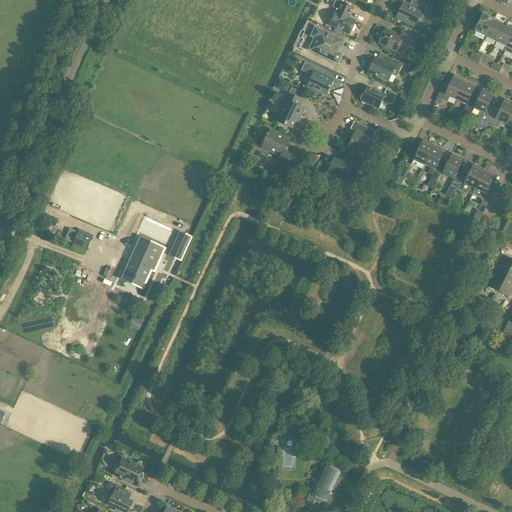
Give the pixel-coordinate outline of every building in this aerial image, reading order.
[(350,15),(354,8),(336,0),(333,7),(336,8),(328,25),(349,35),(351,31),(352,31),(355,26),(354,25),(356,21),(348,17),(349,14),(350,15)] [(427,7),(421,4),(415,1),(413,6),(411,6),(404,3),(397,18),(415,26),(418,20),(419,21),(421,20),(427,7)] [(445,13),(432,7),(429,14),(442,20),(445,13)] [(485,36),(486,37),(494,19),(486,15),(485,17),(483,16),(479,24),(476,23),(473,29),(475,30),(475,32),(485,37),(485,36)] [(495,19),(494,19),(486,37),(496,42),(503,26),(499,24),(499,22),(494,20),(495,19)] [(508,28),(503,26),(496,42),(506,47),(511,34),(511,28),(509,27),(508,28)] [(344,41),(340,39),(315,28),(312,35),(317,37),(311,49),(325,56),(324,57),(338,64),(342,55),(339,53),(344,41)] [(402,30),(399,36),(386,29),(379,44),(397,52),(402,40),(412,45),(416,37),(402,30)] [(427,39),(421,36),(418,43),(423,46),(427,39)] [(461,48),(459,53),(474,61),(477,55),(461,48)] [(403,64),(381,53),(378,59),(375,58),(368,72),(388,81),(391,75),(397,77),(403,64)] [(307,87),(327,96),(334,80),(325,76),(325,77),(320,74),(319,74),(319,69),(305,62),(301,71),(308,74),(307,78),(310,80),(307,87)] [(417,66),(407,69),(410,77),(418,75),(421,68),(417,66)] [(447,101),(449,97),(456,100),(465,80),(454,75),(448,89),(443,86),(435,101),(441,104),(443,99),(447,101)] [(476,86),(465,80),(456,100),(466,105),(464,111),(469,113),(475,102),(470,99),(476,86)] [(289,86),(280,81),(276,88),(286,93),(289,86)] [(384,95),(367,87),(365,92),(364,94),(361,101),(379,109),(383,101),(392,105),(397,95),(387,90),(384,95)] [(482,119),(487,122),(493,110),(488,108),(494,94),(483,89),(474,109),(485,114),(482,119)] [(288,94),(279,111),(283,113),(279,122),(292,128),(295,121),(297,122),(303,109),(299,107),(302,101),(288,94)] [(498,113),(493,110),(487,122),(498,127),(500,122),(506,124),(511,112),(511,102),(505,99),(498,113)] [(356,132),(348,147),(366,155),(373,140),(372,139),(376,132),(354,122),(350,129),(356,132)] [(285,150),(290,139),(270,130),(261,148),(281,157),(278,163),(286,167),(292,154),(285,150)] [(424,165),(434,145),(423,140),(412,163),(416,166),(422,169),(424,165)] [(445,150),(434,145),(424,165),(430,168),(428,173),(432,175),(431,179),(436,182),(444,166),(438,164),(445,150)] [(455,191),(456,187),(462,175),(457,173),(463,159),(452,154),(443,174),(453,179),(449,188),(455,191)] [(356,178),(362,165),(344,157),(341,163),(334,159),(327,173),(333,176),(331,180),(342,185),(342,186),(347,188),(353,176),(356,178)] [(406,163),(398,178),(404,181),(411,165),(406,163)] [(472,195),(472,194),(484,170),(474,164),(467,178),(462,175),(456,187),(462,189),(461,190),(472,195)] [(489,188),(495,175),(484,170),(472,194),(479,197),(480,197),(480,199),(483,200),(480,205),(486,208),(494,191),(489,188)] [(470,205),(467,212),(473,215),(476,208),(470,205)] [(74,244),(87,250),(92,238),(79,233),(74,244)] [(180,233),(170,255),(181,260),(191,238),(180,233)] [(139,237),(121,282),(145,291),(153,272),(156,273),(166,248),(139,237)] [(498,242),(506,247),(509,242),(500,237),(498,242)] [(511,289),(511,259),(505,256),(489,287),(509,296),(511,289)] [(130,310),(125,322),(136,327),(141,315),(130,310)] [(511,349),(511,348),(511,337),(502,333),(498,342),(511,349)] [(117,470),(115,475),(119,477),(118,478),(140,488),(143,481),(139,479),(144,469),(137,466),(137,464),(131,461),(130,462),(123,458),(120,463),(119,463),(116,469),(117,470)] [(308,500),(304,506),(310,508),(310,509),(311,510),(312,511),(313,511),(314,511),(324,511),(330,501),(327,500),(331,492),(334,493),(342,478),(339,476),(341,473),(340,472),(340,473),(339,472),(338,471),(337,470),(336,470),(335,469),(334,468),(333,468),(332,467),(331,467),(330,467),(328,468),(327,467),(328,466),(327,466),(325,470),(323,468),(313,487),(308,500)] [(123,511),(128,511),(130,509),(132,510),(135,502),(131,500),(131,501),(129,500),(132,493),(112,483),(112,484),(110,483),(107,489),(109,490),(107,493),(113,495),(108,505),(123,511)]
